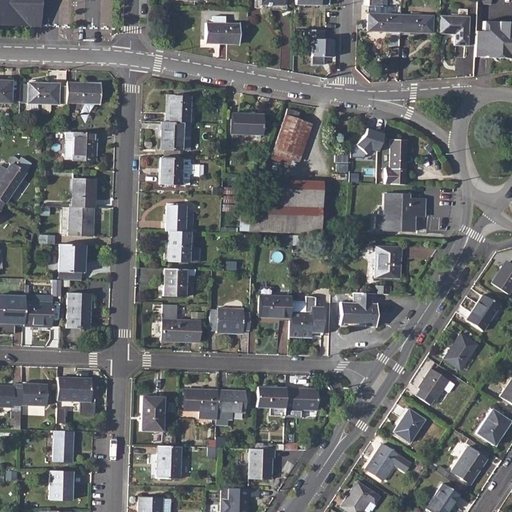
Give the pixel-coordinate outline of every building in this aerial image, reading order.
[(0,0),(0,26),(27,27),(28,0),(0,0)] [(256,0),(256,7),(268,8),(268,9),(283,9),(282,0),(256,0)] [(367,31),(400,32),(400,15),(380,14),(380,7),(382,7),(382,0),(368,0),(368,6),(369,6),(369,13),(368,14),(367,31)] [(400,15),(400,32),(432,33),(432,16),(400,15)] [(439,16),(439,34),(454,34),(454,46),(467,46),(468,17),(439,16)] [(206,23),(205,40),(220,41),(220,43),(239,44),(239,24),(226,24),(226,18),(213,17),(213,23),(206,23)] [(474,30),(474,53),(490,53),(490,57),(506,47),(511,42),(511,22),(481,22),(481,30),(474,30)] [(312,57),(332,56),(333,39),(323,39),(323,29),(305,29),(304,47),(312,47),(312,57)] [(511,42),(506,47),(490,57),(507,58),(508,55),(511,54),(511,42)] [(0,102),(9,103),(10,84),(0,83),(0,102)] [(26,103),(26,104),(26,110),(35,111),(36,104),(57,105),(57,83),(26,83),(26,85),(19,85),(18,103),(26,103)] [(65,83),(65,103),(98,104),(99,86),(86,86),(86,83),(65,83)] [(168,97),(167,122),(188,123),(189,97),(168,97)] [(286,109),(270,158),(289,165),(291,160),(293,161),(306,123),(296,120),(298,114),(286,109)] [(230,114),(230,134),(261,134),(261,115),(230,114)] [(167,122),(160,122),(160,138),(163,137),(162,151),(180,152),(189,151),(190,123),(188,123),(167,122)] [(72,143),(64,143),(63,161),(94,162),(95,134),(72,133),(72,143)] [(384,169),(384,183),(404,183),(405,142),(389,141),(388,169),(384,169)] [(0,209),(25,173),(15,166),(18,161),(18,160),(17,159),(17,158),(16,157),(15,156),(14,156),(12,157),(11,157),(10,158),(9,159),(9,161),(10,162),(10,163),(9,165),(6,168),(0,165),(0,209)] [(159,158),(158,185),(179,186),(180,159),(163,158),(159,158)] [(72,179),(71,208),(93,208),(94,180),(72,179)] [(269,207),(268,231),(319,233),(320,190),(321,181),(310,180),(310,190),(279,190),(279,207),(269,207)] [(375,216),(375,230),(413,231),(413,221),(407,221),(407,216),(424,216),(424,199),(408,199),(408,194),(382,194),(382,216),(375,216)] [(165,206),(164,231),(167,231),(189,232),(191,232),(192,214),(189,214),(189,207),(165,206)] [(71,208),(68,208),(61,207),(61,235),(68,235),(67,237),(92,237),(93,208),(71,208)] [(25,231),(22,239),(29,242),(33,235),(25,231)] [(189,232),(167,231),(166,261),(188,262),(189,232)] [(38,236),(38,244),(54,244),(54,236),(38,236)] [(84,245),(58,244),(57,272),(80,273),(81,255),(83,256),(84,245)] [(374,246),(374,278),(398,279),(399,247),(374,246)] [(505,260),(490,283),(507,294),(511,287),(511,258),(509,263),(505,260)] [(194,270),(163,269),(162,296),(183,297),(184,276),(194,277),(194,270)] [(51,280),(50,295),(51,295),(51,297),(59,297),(59,280),(51,280)] [(373,286),(373,294),(391,294),(391,286),(373,286)] [(373,294),(354,293),(353,303),(340,302),(341,325),(377,327),(378,303),(373,304),(373,294)] [(67,294),(66,328),(88,328),(89,294),(67,294)] [(0,323),(22,325),(23,302),(23,296),(0,295),(0,323)] [(481,295),(465,320),(482,331),(498,306),(481,295)] [(257,317),(288,318),(289,302),(289,297),(258,296),(257,317)] [(288,318),(288,335),(309,336),(310,333),(320,333),(321,308),(313,307),(314,298),(311,297),(309,297),(306,296),(304,296),(304,302),(289,302),(288,318)] [(22,325),(22,327),(50,328),(51,303),(23,302),(22,325)] [(241,330),(248,330),(248,314),(242,313),(242,310),(216,309),(215,333),(241,334),(241,330)] [(198,321),(190,321),(161,320),(160,341),(197,342),(198,331),(198,321)] [(459,335),(443,359),(458,370),(461,366),(467,371),(474,360),(468,356),(475,345),(459,335)] [(419,389),(415,395),(429,404),(433,399),(435,400),(442,389),(448,393),(453,385),(430,370),(417,389),(419,389)] [(511,376),(499,396),(511,404),(511,376)] [(56,377),(56,401),(89,402),(90,379),(56,377)] [(20,390),(20,405),(45,406),(45,385),(20,384),(20,390)] [(0,386),(0,407),(12,408),(12,407),(12,390),(12,387),(0,386)] [(256,387),(255,407),(269,408),(269,416),(283,416),(283,411),(284,389),(284,388),(256,387)] [(284,389),(283,411),(316,412),(317,390),(284,389)] [(198,419),(215,419),(216,391),(184,390),(183,411),(198,412),(198,419)] [(215,419),(215,426),(226,426),(226,420),(231,420),(231,412),(243,413),(244,392),(216,391),(215,419)] [(141,397),(140,430),(161,431),(162,398),(141,397)] [(407,409),(392,432),(408,443),(423,420),(407,409)] [(490,409),(475,433),(493,445),(509,421),(490,409)] [(11,412),(10,430),(19,430),(20,412),(11,412)] [(55,431),(53,431),(52,462),(71,463),(73,432),(55,431)] [(381,444),(364,469),(382,481),(398,456),(381,444)] [(174,447),(157,446),(156,478),(178,479),(179,447),(174,447)] [(466,447),(450,472),(469,484),(486,459),(466,447)] [(254,449),(248,449),(247,479),(269,480),(270,458),(272,458),(273,450),(267,450),(254,449)] [(71,472),(49,471),(48,500),(68,500),(68,487),(70,487),(71,472)] [(218,479),(218,488),(219,488),(232,489),(232,479),(218,479)] [(351,489),(340,506),(348,511),(362,511),(368,501),(373,505),(379,497),(373,493),(357,482),(352,490),(351,489)] [(441,484),(425,509),(429,511),(445,511),(458,495),(441,484)] [(232,489),(219,488),(219,511),(245,511),(246,498),(258,498),(258,489),(232,489)] [(138,498),(137,511),(169,511),(170,498),(138,498)]
